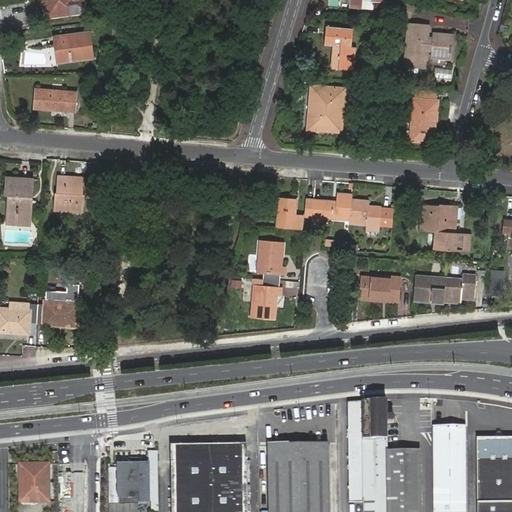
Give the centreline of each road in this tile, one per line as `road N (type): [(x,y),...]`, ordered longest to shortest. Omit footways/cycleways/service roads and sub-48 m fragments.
road 1 (secondary): [(473,348),(67,385)]
road 2 (secondary): [(88,418),(374,379),(459,380)]
road 3 (track): [(167,0),(123,261),(116,360)]
road 4 (residential): [(325,338),(0,372)]
road 5 (residential): [(0,135),(249,157)]
road 6 (residential): [(249,157),(446,174)]
road 7 (residential): [(511,319),(325,338)]
road 8 (residential): [(249,157),(294,0)]
road 9 (residential): [(479,55),(446,174)]
